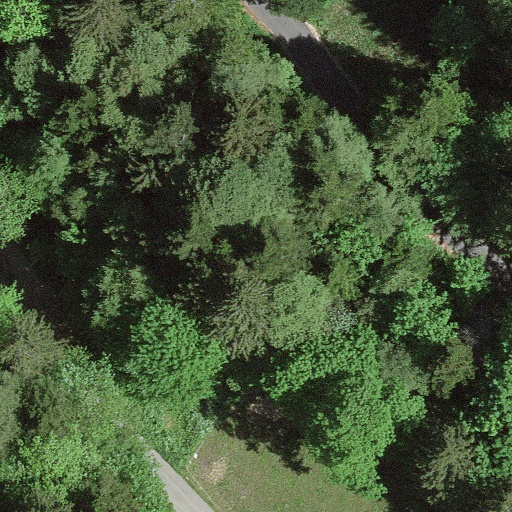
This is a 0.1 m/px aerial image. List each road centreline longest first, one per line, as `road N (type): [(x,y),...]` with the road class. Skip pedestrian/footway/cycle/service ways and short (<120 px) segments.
road 1 (unclassified): [(259,0),(382,174),(435,228),(511,283)]
road 2 (track): [(202,511),(0,297)]
